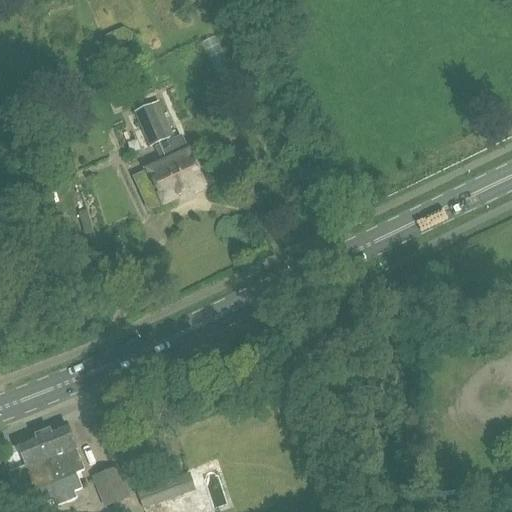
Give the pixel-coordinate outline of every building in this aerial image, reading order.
[(122,29),(104,36),(102,46),(106,50),(130,41),(130,35),(122,29)] [(134,113),(149,148),(174,137),(157,102),(134,113)] [(143,192),(151,208),(164,202),(165,203),(205,185),(183,137),(158,148),(165,164),(150,171),(157,186),(143,192)] [(66,242),(56,211),(48,213),(58,245),(66,242)] [(303,347),(308,356),(312,353),(313,354),(335,343),(327,329),(308,339),(310,343),(303,347)] [(18,444),(34,490),(40,504),(51,499),(54,505),(74,497),(71,491),(79,488),(73,473),(81,470),(64,426),(18,444)] [(91,477),(103,508),(129,498),(117,468),(91,477)] [(136,492),(143,511),(169,511),(184,507),(173,478),(136,492)]
